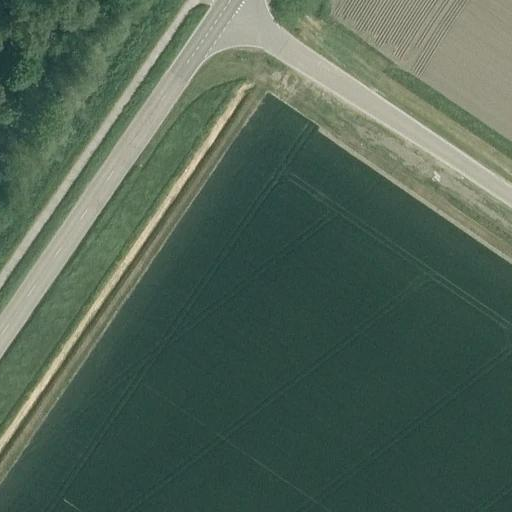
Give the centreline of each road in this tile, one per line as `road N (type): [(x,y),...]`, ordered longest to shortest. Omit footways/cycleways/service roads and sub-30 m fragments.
road 1 (secondary): [(0,334),(225,6)]
road 2 (unclassified): [(511,191),(225,6)]
